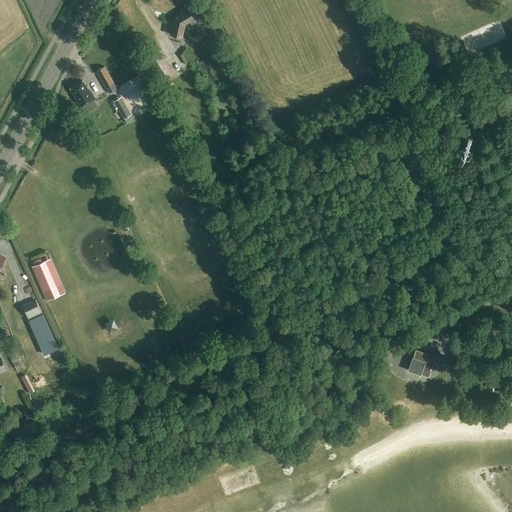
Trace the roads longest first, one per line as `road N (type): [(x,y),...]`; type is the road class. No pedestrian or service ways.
road 1 (track): [(446,238),(450,222),(424,191),(413,150),(440,129),(511,109)]
road 2 (tertiary): [(0,167),(91,0)]
